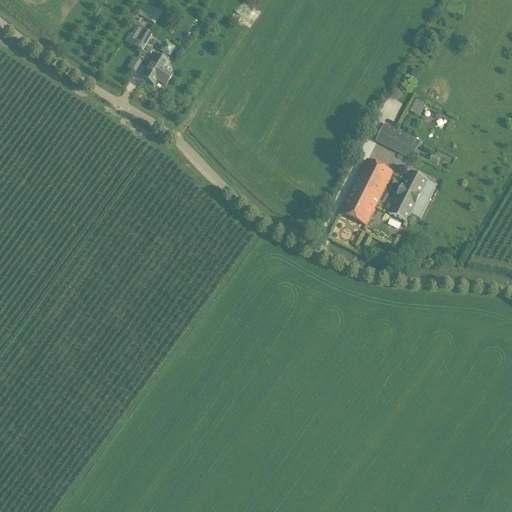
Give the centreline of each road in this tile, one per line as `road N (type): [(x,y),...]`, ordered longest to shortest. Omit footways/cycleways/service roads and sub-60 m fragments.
road 1 (unclassified): [(511,292),(384,277),(314,251),(255,216),(174,137),(0,22)]
road 2 (track): [(258,10),(175,138)]
